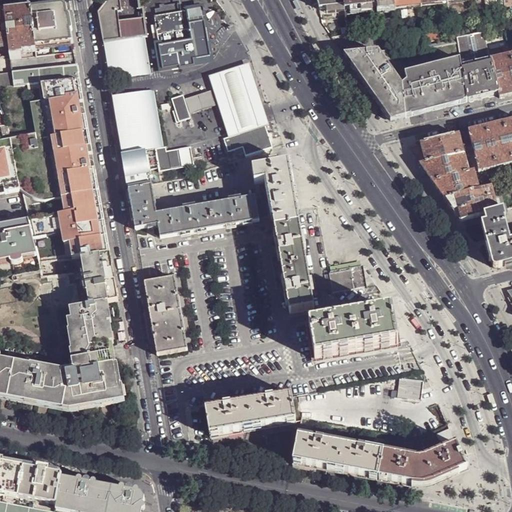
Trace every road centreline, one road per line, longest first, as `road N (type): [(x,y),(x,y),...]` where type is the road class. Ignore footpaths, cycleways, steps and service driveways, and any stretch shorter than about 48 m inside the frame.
road 1 (residential): [(82,0),(160,468)]
road 2 (tertiary): [(160,468),(391,511)]
road 3 (secondary): [(353,148),(454,293)]
road 4 (residential): [(511,106),(353,148)]
road 5 (tertiary): [(0,439),(160,468)]
road 6 (secondary): [(280,37),(353,148)]
road 7 (secondary): [(454,293),(511,407)]
